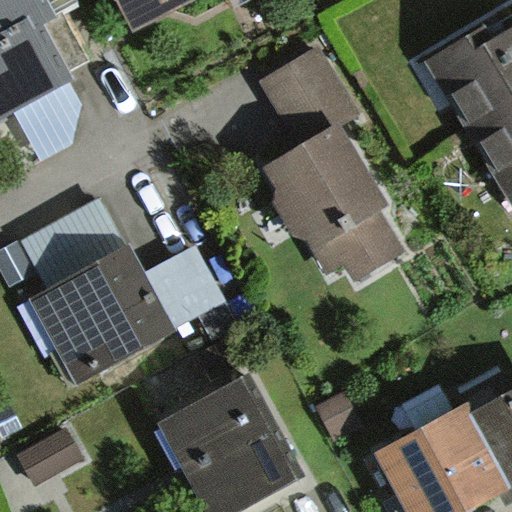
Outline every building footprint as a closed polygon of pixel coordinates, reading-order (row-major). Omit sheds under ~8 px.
[(0,0),(0,30),(37,11),(31,0),(0,0)] [(116,0),(130,24),(175,0),(116,0)] [(0,109),(58,78),(25,18),(0,31),(0,109)] [(511,207),(511,26),(502,32),(496,23),(426,63),(509,209),(511,207)] [(331,280),(392,245),(325,126),(348,113),(311,48),(263,74),(303,146),(267,166),(331,280)] [(119,252),(30,300),(71,375),(160,327),(119,252)] [(188,252),(151,272),(176,318),(213,298),(188,252)] [(240,379),(162,421),(211,511),(218,511),(291,474),(240,379)] [(511,393),(461,423),(505,497),(511,492),(511,393)] [(409,511),(442,511),(494,485),(456,414),(379,455),(409,511)] [(72,456),(58,429),(11,454),(26,481),(72,456)]
